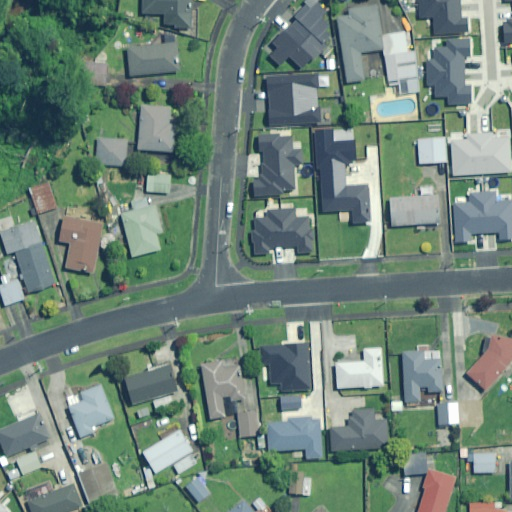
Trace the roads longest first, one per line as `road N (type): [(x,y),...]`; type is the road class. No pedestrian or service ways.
road 1 (residential): [(218,299),(230,69),(259,0)]
road 2 (residential): [(218,299),(511,278)]
road 3 (residential): [(0,364),(49,342),(218,299)]
